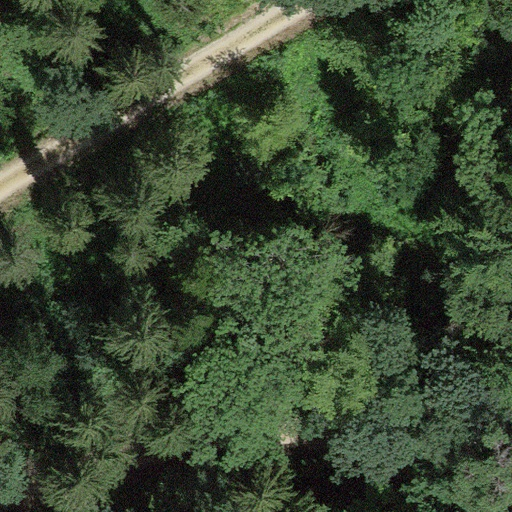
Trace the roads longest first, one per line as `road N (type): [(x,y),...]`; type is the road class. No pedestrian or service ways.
road 1 (track): [(477,511),(421,466),(359,443),(226,438),(0,472)]
road 2 (track): [(0,184),(124,105),(249,45),(313,0)]
